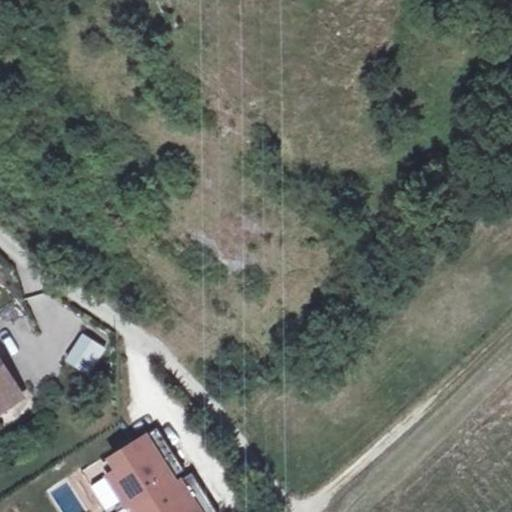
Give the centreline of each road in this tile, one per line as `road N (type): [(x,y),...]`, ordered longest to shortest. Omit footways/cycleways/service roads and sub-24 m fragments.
road 1 (track): [(298,511),(190,378),(0,232)]
road 2 (track): [(511,328),(300,511)]
road 3 (track): [(230,503),(146,394),(137,334)]
